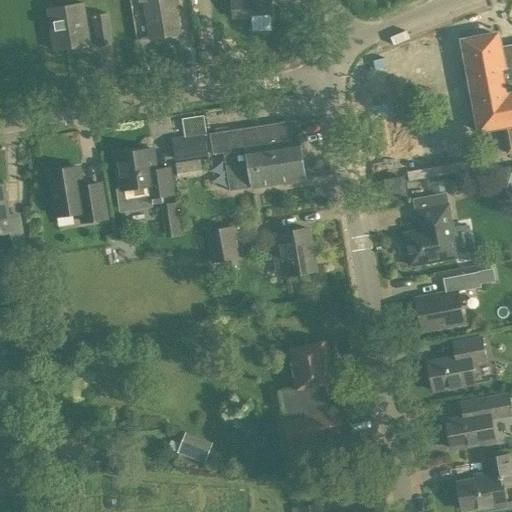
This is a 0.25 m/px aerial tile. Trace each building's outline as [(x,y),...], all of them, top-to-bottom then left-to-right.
[(174,0),(136,0),(137,3),(145,2),(151,39),(180,34),(174,0)] [(232,0),(233,6),(234,19),(271,17),(270,0),(232,0)] [(55,50),(91,44),(84,3),(60,7),(61,16),(49,18),(55,50)] [(114,45),(109,13),(92,15),(98,48),(114,45)] [(503,128),(508,154),(511,153),(511,45),(498,49),(495,32),(461,39),(479,133),(503,128)] [(300,140),(298,140),(295,121),(210,133),(213,153),(224,152),(230,191),(306,179),(300,140)] [(115,153),(121,189),(147,185),(149,197),(172,193),(168,167),(155,169),(152,148),(115,153)] [(82,186),(79,166),(48,171),(55,215),(81,210),(82,220),(106,217),(101,183),(82,186)] [(406,195),(403,178),(386,180),(389,198),(406,195)] [(422,184),(424,194),(443,189),(440,179),(422,184)] [(0,238),(1,246),(22,242),(17,215),(7,217),(2,187),(0,187),(0,238)] [(182,234),(179,202),(163,203),(165,235),(182,234)] [(410,265),(458,256),(448,205),(416,211),(420,231),(405,234),(410,265)] [(238,258),(233,226),(206,230),(212,263),(238,258)] [(310,228),(272,234),(275,255),(282,254),(286,276),(317,271),(310,228)] [(443,278),(446,296),(419,301),(424,328),(462,321),(457,293),(481,288),(478,272),(443,278)] [(451,341),(454,357),(428,362),(433,391),(475,383),(472,365),(486,362),(481,336),(451,341)] [(297,388),(334,381),(326,342),(289,349),(297,388)] [(460,401),(463,417),(446,420),(451,448),(495,440),(491,420),(511,417),(507,393),(460,401)] [(284,439),(336,436),(335,415),(283,418),(284,439)] [(212,443),(185,432),(177,452),(204,464),(212,443)] [(511,505),(511,459),(511,454),(483,460),(486,477),(457,483),(463,511),(485,506),(485,511),(511,505)] [(334,511),(333,502),(291,508),(291,511),(334,511)]
